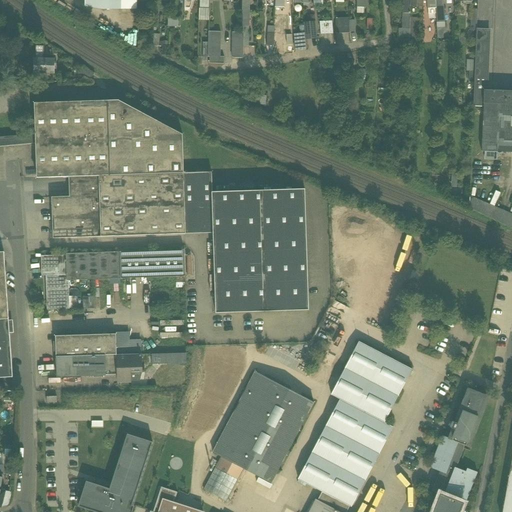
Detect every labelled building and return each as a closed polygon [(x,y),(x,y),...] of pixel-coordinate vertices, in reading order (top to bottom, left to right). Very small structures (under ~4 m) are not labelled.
[(50,0),(78,17),(120,40),(120,30),(67,0),(50,0)] [(102,10),(138,9),(137,4),(137,0),(84,0),(85,7),(102,10)] [(199,0),(199,8),(209,8),(209,0),(199,0)] [(427,0),(428,14),(436,14),(435,9),(434,0),(427,0)] [(434,0),(435,9),(443,9),(443,2),(440,0),(434,0)] [(209,8),(199,8),(199,20),(209,21),(209,8)] [(444,22),(443,9),(435,9),(436,14),(436,19),(436,23),(444,22)] [(138,12),(119,13),(119,25),(138,24),(138,12)] [(349,33),(349,32),(349,22),(349,18),(335,19),(336,34),(349,33)] [(418,18),(410,18),(409,29),(408,42),(417,40),(418,18)] [(320,22),(321,35),(333,34),(332,21),(320,22)] [(305,34),(305,38),(317,37),(315,22),(304,23),(305,34)] [(445,28),(437,28),(437,38),(443,38),(445,28)] [(120,40),(139,50),(138,29),(120,30),(120,40)] [(400,44),(408,42),(409,29),(402,29),(400,29),(400,44)] [(473,106),(483,107),(483,104),(484,91),(495,91),(495,88),(487,88),(489,31),(476,30),(476,31),(475,60),(475,72),(474,82),(473,106)] [(208,42),(208,47),(208,56),(210,56),(210,63),(223,64),(224,56),(220,56),(221,32),(209,32),(208,42)] [(243,58),(243,46),(243,32),(232,32),(232,58),(243,58)] [(305,34),(294,36),(295,51),(306,49),(305,38),(305,34)] [(54,60),(43,60),(36,59),(34,59),(34,73),(54,73),(54,60)] [(475,72),(475,60),(467,60),(467,71),(469,71),(475,72)] [(84,72),(93,79),(96,75),(86,68),(84,72)] [(484,91),(483,104),(506,105),(507,92),(495,91),(484,91)] [(81,177),(110,176),(107,101),(35,104),(34,104),(36,135),(36,144),(37,178),(81,177)] [(119,101),(107,101),(110,176),(184,173),(182,135),(119,101)] [(511,105),(506,105),(483,104),(483,107),(481,152),(485,152),(485,157),(497,158),(497,152),(511,152),(511,105)] [(0,146),(36,144),(36,135),(0,138),(0,146)] [(186,234),(185,208),(184,173),(110,176),(81,177),(81,196),(51,198),(53,239),(186,234)] [(185,208),(212,207),(212,193),(212,173),(184,173),(185,208)] [(305,190),(212,193),(212,207),(213,233),(216,313),(309,311),(305,190)] [(495,205),(500,192),(496,191),(491,203),(495,205)] [(470,208),(511,228),(511,214),(470,196),(470,208)] [(186,234),(213,233),(212,207),(185,208),(186,234)] [(66,256),(67,281),(185,277),(184,250),(66,254),(66,256)] [(0,252),(0,320),(9,320),(4,252),(0,252)] [(47,274),(48,310),(68,310),(67,281),(66,256),(42,256),(43,274),(47,274)] [(83,297),(83,309),(95,309),(95,297),(83,297)] [(185,337),(184,319),(160,320),(160,337),(185,337)] [(0,377),(13,377),(9,320),(0,320),(0,377)] [(117,355),(130,355),(130,354),(129,342),(129,332),(116,333),(116,334),(117,355)] [(55,336),(56,357),(117,355),(116,334),(55,336)] [(129,342),(130,354),(141,354),(141,342),(129,342)] [(331,395),(340,400),(384,423),(412,370),(359,342),(331,395)] [(130,355),(117,355),(56,357),(57,377),(117,375),(117,382),(118,382),(131,382),(131,381),(131,373),(142,373),(142,354),(130,355)] [(152,355),(152,365),(186,363),(186,354),(152,355)] [(244,469),(271,484),(314,403),(255,372),(213,453),(221,457),(244,469)] [(140,381),(142,373),(131,373),(131,381),(140,381)] [(464,446),(470,448),(489,397),(468,389),(454,423),(452,422),(450,428),(452,429),(448,439),(464,446)] [(393,428),(384,423),(340,400),(298,480),(322,492),(350,507),(351,507),(393,428)] [(78,507),(94,511),(130,511),(132,506),(153,442),(127,434),(110,489),(86,481),(78,507)] [(463,504),(465,505),(477,473),(467,469),(466,472),(456,468),(464,446),(448,439),(442,436),(430,468),(440,472),(448,475),(440,495),(463,504)] [(204,490),(227,502),(244,469),(221,457),(218,462),(215,468),(212,474),(204,490)] [(213,459),(210,465),(207,471),(212,474),(215,468),(218,462),(213,459)] [(511,511),(511,459),(502,511),(511,511)] [(432,491),(440,495),(448,475),(440,472),(432,491)] [(177,493),(161,487),(153,511),(200,511),(174,503),(177,493)] [(338,511),(346,511),(350,507),(322,492),(318,501),(338,511)] [(459,511),(463,504),(440,495),(433,511),(459,511)] [(338,511),(318,501),(316,500),(309,511),(338,511)]
